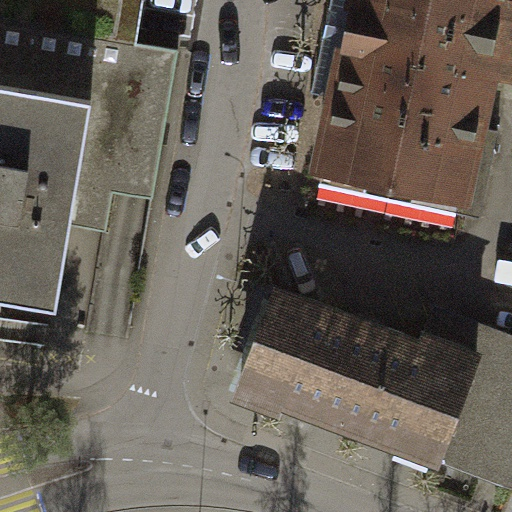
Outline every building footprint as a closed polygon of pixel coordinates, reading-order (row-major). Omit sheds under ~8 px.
[(0,0),(0,20),(134,45),(141,0),(0,0)] [(511,0),(351,0),(316,178),(472,209),(511,5),(511,0)] [(174,52),(134,45),(0,20),(0,338),(82,352),(109,186),(150,193),(174,52)] [(237,393),(444,467),(484,355),(426,335),(277,281),(237,393)] [(511,332),(436,305),(426,335),(484,355),(444,467),(511,484),(511,332)]
